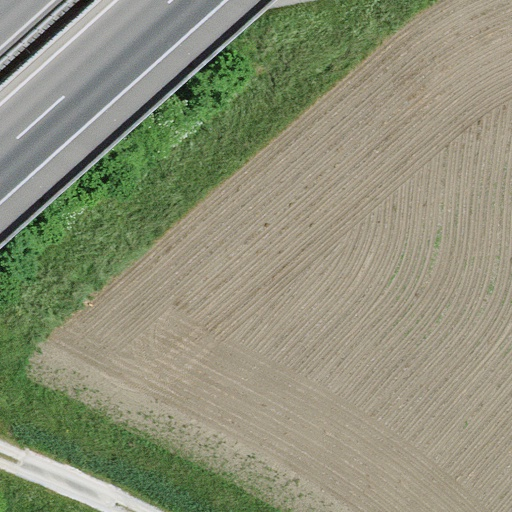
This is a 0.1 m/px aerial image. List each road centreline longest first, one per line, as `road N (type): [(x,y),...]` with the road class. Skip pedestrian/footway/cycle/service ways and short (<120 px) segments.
road 1 (motorway): [(0,155),(172,0)]
road 2 (unclassified): [(169,0),(0,23)]
road 3 (track): [(134,511),(0,453)]
